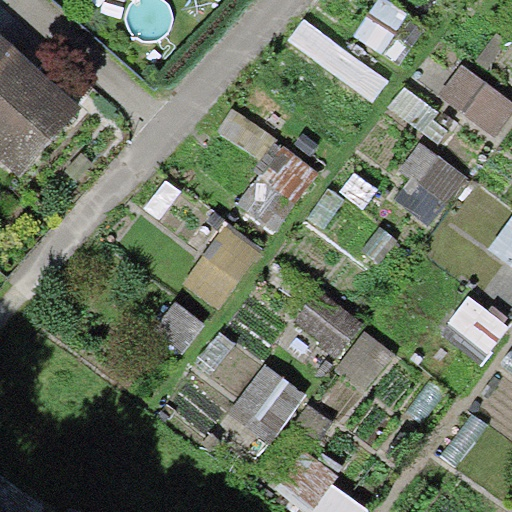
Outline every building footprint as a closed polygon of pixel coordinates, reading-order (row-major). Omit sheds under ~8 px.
[(0,141),(30,169),(82,112),(0,37),(0,141)] [(511,100),(470,66),(444,98),(496,140),(511,120),(511,100)] [(240,197),(281,226),(320,172),(279,143),(240,197)] [(447,213),(471,177),(424,146),(400,182),(447,213)] [(228,222),(187,283),(225,309),(266,248),(228,222)] [(222,426),(271,463),(260,478),(304,511),(375,511),(380,506),(308,452),(334,417),(268,367),(222,426)]
